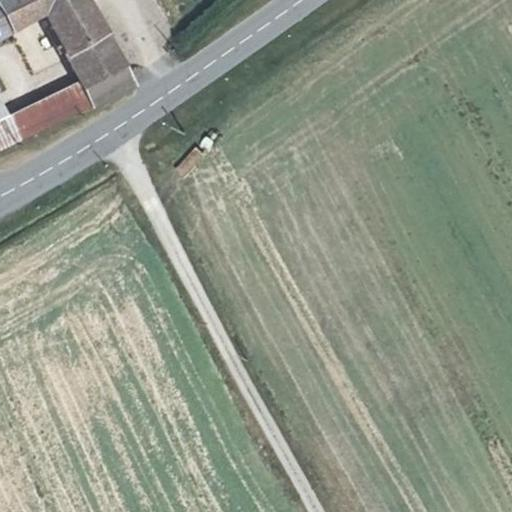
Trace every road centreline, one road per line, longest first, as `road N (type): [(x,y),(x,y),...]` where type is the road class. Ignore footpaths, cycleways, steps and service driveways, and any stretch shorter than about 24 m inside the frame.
road 1 (track): [(318,511),(113,132)]
road 2 (secondary): [(0,201),(304,0)]
